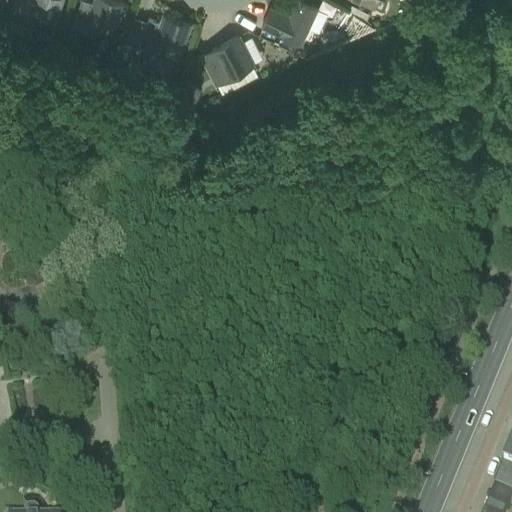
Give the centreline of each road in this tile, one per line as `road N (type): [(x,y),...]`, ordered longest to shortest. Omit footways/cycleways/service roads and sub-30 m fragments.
road 1 (primary): [(426,511),(511,303)]
road 2 (unclassified): [(112,511),(100,353)]
